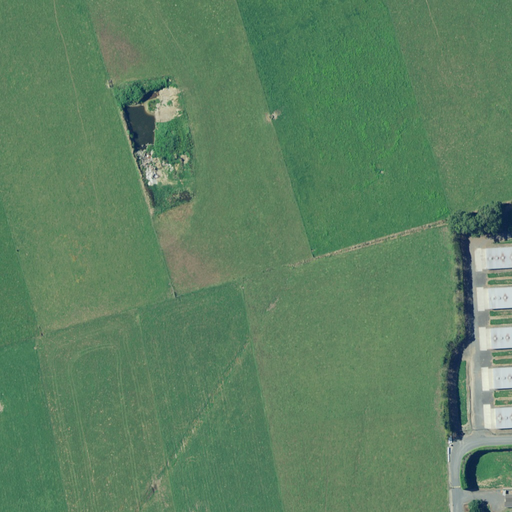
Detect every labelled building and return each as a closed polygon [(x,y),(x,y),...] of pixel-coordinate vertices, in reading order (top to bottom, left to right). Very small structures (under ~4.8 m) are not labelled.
[(486,270),(511,268),(511,247),(485,249),(486,270)] [(511,287),(487,289),(489,309),(511,308),(511,287)] [(511,348),(511,328),(496,330),(498,350),(511,348)] [(511,389),(511,367),(493,369),(494,391),(511,389)] [(511,428),(511,408),(495,409),(496,429),(511,428)]
